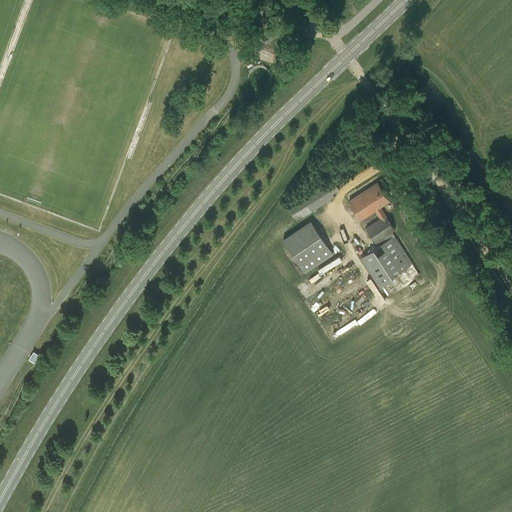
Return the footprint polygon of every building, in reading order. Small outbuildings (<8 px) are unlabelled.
[(290,211),(297,221),(335,197),(326,182),(288,206),(290,211)] [(376,210),(381,207),(391,201),(378,182),(350,201),(362,219),(376,210)] [(396,230),(381,207),(376,210),(382,219),(367,228),(379,246),(361,258),(387,297),(420,276),(392,233),(396,230)] [(355,231),(351,234),(367,250),(370,247),(355,231)] [(334,254),(327,244),(326,242),(321,235),(294,253),(306,272),(334,254)] [(347,332),(369,317),(366,313),(344,328),(347,332)]
